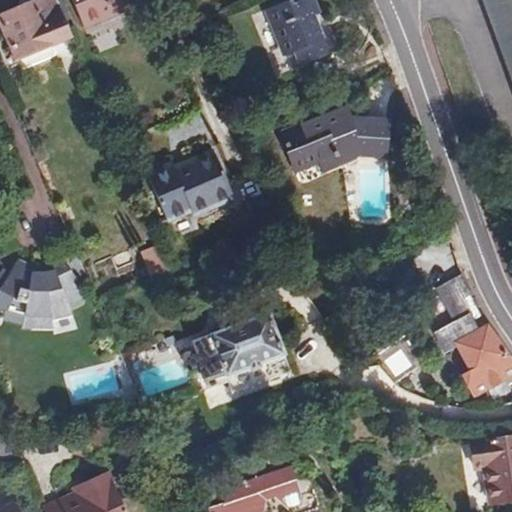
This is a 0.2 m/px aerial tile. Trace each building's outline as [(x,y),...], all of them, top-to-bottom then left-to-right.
[(73,60),(48,0),(25,0),(0,10),(0,58),(11,85),(73,60)] [(65,0),(78,32),(118,16),(116,11),(136,3),(135,0),(65,0)] [(286,0),(282,0),(265,6),(271,22),(266,24),(276,55),(290,50),(295,66),(332,53),(326,36),(319,38),(310,14),(315,13),(310,0),(295,0),(288,3),(286,0)] [(511,0),(486,0),(511,84),(511,0)] [(116,11),(118,16),(138,8),(136,3),(116,11)] [(342,109),(332,113),(335,124),(347,120),(342,109)] [(298,125),(275,133),(289,170),(325,157),(329,165),(346,159),(347,159),(367,169),(382,136),(347,120),(335,124),(332,113),(299,125),(298,125)] [(274,129),(275,133),(298,125),(299,125),(296,121),(274,129)] [(166,177),(164,171),(162,168),(137,177),(156,224),(180,215),(181,219),(222,202),(204,156),(181,164),(183,171),(166,177)] [(325,157),(289,170),(291,174),(315,165),(318,174),(347,163),(346,159),(329,165),(325,157)] [(181,164),(164,171),(166,177),(183,171),(181,164)] [(80,278),(72,261),(65,264),(74,280),(80,278)] [(62,278),(65,274),(60,266),(47,273),(48,277),(40,280),(25,280),(25,273),(9,266),(0,278),(0,319),(16,324),(15,328),(45,330),(45,321),(65,316),(63,309),(77,303),(69,289),(62,278)] [(75,286),(65,274),(62,278),(69,289),(75,286)] [(511,393),(511,363),(508,358),(488,332),(480,323),(474,312),(468,301),(463,290),(459,278),(435,291),(452,328),(433,341),(443,355),(451,350),(468,377),(463,381),(476,401),(491,392),(497,399),(510,392),(511,393)] [(261,307),(179,340),(160,347),(166,361),(158,364),(156,366),(155,367),(154,368),(153,370),(153,373),(153,374),(154,375),(155,377),(156,378),(158,380),(159,380),(162,380),(164,380),(170,378),(173,387),(189,381),(188,378),(193,376),(196,385),(223,374),(228,387),(283,366),(261,307)] [(137,414),(132,404),(118,407),(120,418),(137,414)] [(511,439),(511,440),(473,445),(477,470),(486,468),(493,506),(511,503),(511,439)] [(341,458),(332,461),(346,498),(349,497),(351,484),(341,458)] [(346,498),(332,461),(298,474),(294,472),(279,478),(277,490),(285,511),(326,511),(338,507),(339,500),(346,498)] [(117,511),(106,484),(39,511),(117,511)] [(285,511),(277,490),(276,497),(265,502),(260,498),(253,501),(251,511),(285,511)] [(0,498),(0,511),(10,511),(4,497),(0,498)]
